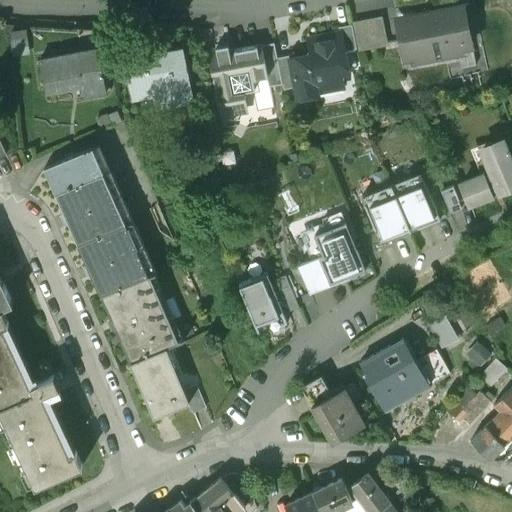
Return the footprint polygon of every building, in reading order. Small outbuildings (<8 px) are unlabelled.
[(459,9),(400,21),(408,57),(430,52),(432,60),(446,57),(444,49),(467,45),(459,9)] [(382,15),(352,21),(358,52),(388,46),(382,15)] [(352,25),(338,27),(339,33),(340,32),(344,52),(356,49),(352,25)] [(26,54),(25,30),(13,31),(14,54),(26,54)] [(290,60),(289,60),(295,89),(297,101),(318,97),(317,94),(343,89),(338,64),(346,62),(344,52),(340,32),(339,33),(307,39),(311,57),(303,59),(302,57),(290,60)] [(274,44),(261,46),(267,78),(266,78),(268,89),(282,86),(277,59),(274,44)] [(228,46),(215,49),(216,55),(208,57),(214,89),(219,112),(220,117),(247,111),(244,94),(254,92),(252,81),(266,78),(267,78),(261,46),(229,52),(228,46)] [(97,49),(38,61),(44,89),(81,82),(84,97),(106,92),(97,49)] [(181,49),(124,61),(131,94),(157,89),(161,108),(191,102),(181,49)] [(289,56),(277,59),(282,86),(283,91),(295,89),(289,60),(290,60),(289,56)] [(214,89),(202,91),(207,115),(219,112),(214,89)] [(511,189),(511,167),(502,142),(481,151),(491,174),(461,186),(470,207),(511,189)] [(92,147),(44,168),(77,245),(125,224),(92,147)] [(391,188),(410,234),(440,222),(420,175),(391,188)] [(410,234),(391,188),(362,199),(365,207),(364,207),(380,247),(410,234)] [(461,211),(452,188),(441,193),(450,215),(461,211)] [(125,224),(77,245),(100,297),(101,296),(147,276),(125,224)] [(366,272),(345,225),(313,239),(322,258),(334,286),(366,272)] [(322,258),(298,269),(310,296),(334,286),(322,258)] [(147,276),(101,296),(130,364),(165,350),(183,341),(182,340),(177,342),(149,277),(154,275),(154,273),(147,276)] [(266,277),(239,288),(259,337),(285,326),(266,277)] [(300,311),(286,277),(274,282),(289,316),(300,311)] [(0,278),(0,310),(1,310),(12,305),(0,278)] [(70,455),(43,395),(59,387),(54,376),(30,387),(3,327),(8,325),(1,310),(0,310),(0,412),(35,488),(83,467),(76,452),(70,455)] [(441,347),(459,341),(451,313),(433,318),(441,347)] [(481,367),(494,352),(479,339),(466,355),(481,367)] [(416,363),(403,340),(401,341),(403,345),(392,351),(390,348),(360,365),(373,387),(371,388),(385,412),(430,387),(430,386),(416,363)] [(130,364),(153,419),(190,404),(165,350),(130,364)] [(450,375),(437,352),(416,363),(430,386),(450,375)] [(481,374),(504,394),(511,384),(511,375),(494,359),(481,374)] [(321,377),(301,388),(312,407),(329,398),(332,397),(321,377)] [(511,388),(494,406),(501,413),(498,416),(503,421),(511,413),(511,414),(511,388)] [(468,389),(457,401),(465,408),(475,396),(468,389)] [(465,408),(444,431),(449,437),(452,434),(451,433),(457,427),(463,420),(469,426),(491,402),(494,399),(488,393),(484,396),(479,391),(475,396),(465,408)] [(347,414),(340,418),(336,410),(329,398),(312,407),(332,442),(364,424),(355,409),(347,414)] [(343,406),(336,410),(340,418),(347,414),(343,406)] [(511,414),(511,413),(503,421),(498,416),(486,427),(504,446),(511,438),(511,414)] [(504,446),(486,427),(471,441),(490,460),(504,446)] [(396,511),(368,475),(351,487),(370,511),(396,511)] [(404,475),(391,484),(399,501),(416,491),(404,475)] [(221,478),(191,502),(192,502),(198,511),(207,511),(235,494),(228,486),(221,478)] [(352,500),(341,478),(313,492),(322,511),(333,511),(332,510),(352,500)] [(234,483),(228,486),(235,494),(236,495),(240,492),(234,483)] [(322,511),(313,492),(287,504),(290,511),(322,511)] [(235,494),(207,511),(237,511),(245,507),(236,495),(235,494)] [(198,511),(192,502),(191,502),(185,507),(181,501),(165,511),(198,511)]
